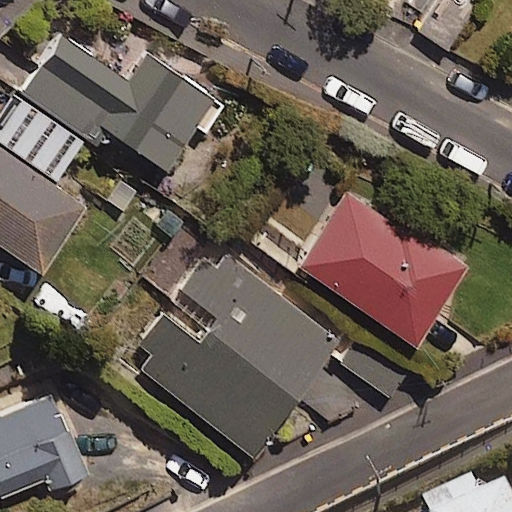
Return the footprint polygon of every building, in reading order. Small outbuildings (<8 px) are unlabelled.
[(0,144),(48,178),(80,132),(93,141),(102,127),(158,166),(207,97),(143,52),(123,80),(58,33),(0,114),(0,144)] [(78,204),(0,148),(0,246),(32,269),(78,204)] [(459,267),(344,189),(293,265),(408,342),(459,267)] [(331,340),(220,252),(185,296),(211,317),(192,341),(159,314),(125,357),(243,451),(331,340)] [(399,375),(353,341),(339,361),(385,394),(399,375)] [(0,382),(0,493),(34,479),(37,485),(79,468),(37,367),(0,382)] [(478,493),(471,477),(421,498),(426,511),(511,511),(511,499),(504,481),(478,493)]
